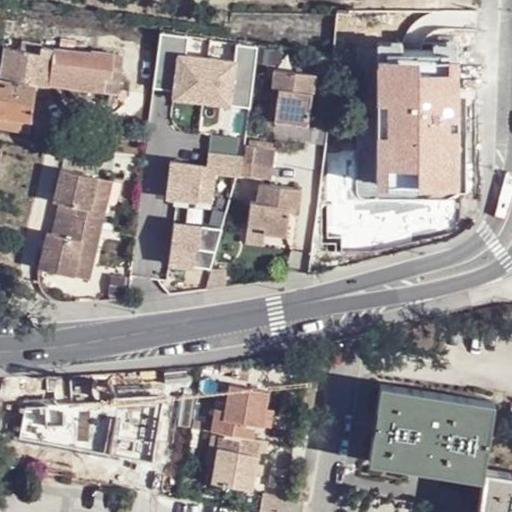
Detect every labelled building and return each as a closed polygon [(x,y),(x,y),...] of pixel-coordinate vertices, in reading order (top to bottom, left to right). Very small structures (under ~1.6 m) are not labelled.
[(365,73),(371,13),(338,13),(332,61),(332,70),(365,73)] [(0,53),(0,82),(36,87),(39,62),(53,64),(50,85),(115,93),(120,55),(91,51),(91,55),(19,46),(19,52),(1,50),(0,53)] [(53,64),(39,62),(36,87),(50,88),(50,85),(53,64)] [(310,71),(268,65),(265,84),(275,87),(270,119),(303,123),(310,71)] [(33,114),(36,87),(0,82),(0,114),(32,119),(33,114)] [(240,140),(245,103),(182,97),(177,142),(201,144),(202,137),(240,140)] [(0,127),(31,131),(32,119),(0,114),(0,127)] [(334,148),(359,153),(364,122),(339,118),(334,148)] [(244,147),(243,158),(239,168),(237,175),(265,180),(269,149),(244,147)] [(383,171),(334,165),(333,171),(383,177),(383,171)] [(111,180),(61,167),(54,200),(59,201),(55,216),(100,227),(111,180)] [(383,177),(333,171),(325,237),(358,241),(360,224),(368,225),(373,189),(381,191),(383,177)] [(251,203),(242,202),(239,226),(257,228),(256,237),(280,239),(284,210),(291,211),(294,189),(253,184),(251,203)] [(100,227),(55,216),(51,232),(47,231),(39,267),(73,275),(78,253),(93,257),(100,227)] [(167,264),(213,269),(218,230),(172,224),(167,264)] [(93,257),(78,253),(73,275),(88,278),(93,257)] [(118,423),(171,432),(180,385),(126,375),(118,423)] [(255,421),(261,422),(263,405),(266,385),(231,380),(228,399),(216,398),(212,428),(223,430),(215,479),(253,485),(258,451),(262,451),(264,435),(254,435),(255,421)] [(374,466),(487,483),(489,472),(498,405),(386,389),(374,466)] [(263,405),(261,422),(268,423),(271,406),(263,405)] [(25,439),(0,434),(0,465),(20,468),(25,439)] [(511,511),(511,475),(489,472),(487,483),(483,511),(511,511)] [(303,511),(306,499),(290,497),(288,511),(287,511),(303,511)]
